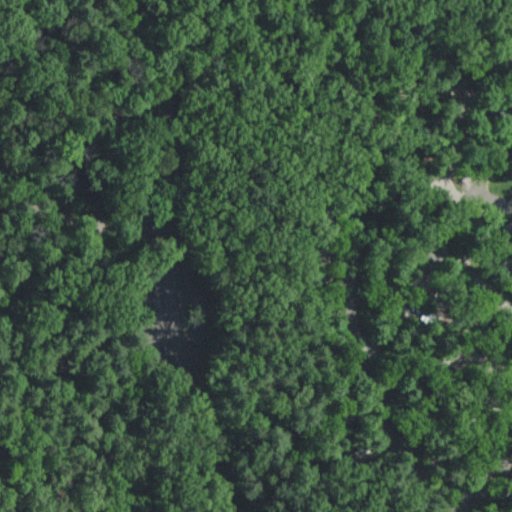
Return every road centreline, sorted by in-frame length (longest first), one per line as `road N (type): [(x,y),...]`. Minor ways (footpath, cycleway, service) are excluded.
road 1 (residential): [(219,511),(159,231),(133,214),(54,196),(0,167),(194,7),(169,60),(170,101)]
road 2 (residential): [(511,53),(420,100),(397,121),(361,188),(356,252),(364,356),(389,420),(445,511)]
road 3 (residential): [(511,135),(364,356)]
road 4 (residential): [(420,100),(379,44),(194,7)]
road 5 (residential): [(511,275),(406,447)]
road 6 (residential): [(88,511),(86,417),(42,385),(0,379)]
